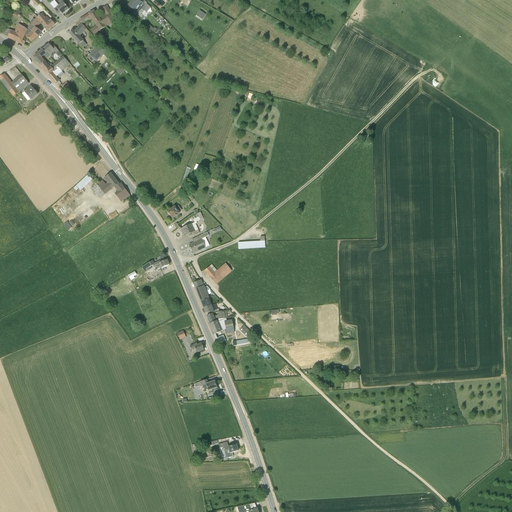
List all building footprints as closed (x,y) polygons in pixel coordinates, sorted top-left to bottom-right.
[(146,4),(147,3),(143,0),(132,0),(128,6),(134,11),(138,5),(146,13),(151,8),(146,4)] [(59,6),(55,2),(51,6),(58,14),(60,12),(62,14),(69,9),(64,2),(59,6)] [(203,18),(206,12),(200,8),(196,14),(203,18)] [(100,20),(94,11),(85,16),(79,20),(82,24),(83,25),(92,19),(97,25),(90,30),(93,34),(105,26),(100,20)] [(45,18),(42,14),(37,18),(41,22),(47,31),(55,25),(51,20),(49,21),(46,17),(45,18)] [(115,21),(109,14),(106,16),(100,20),(105,26),(109,23),(110,25),(115,21)] [(37,18),(35,20),(33,19),(30,22),(32,24),(31,25),(35,27),(32,31),(37,36),(38,36),(41,32),(38,30),(36,28),(41,22),(37,18)] [(32,31),(35,27),(31,25),(31,24),(28,28),(29,29),(28,30),(27,30),(19,24),(15,32),(5,28),(2,34),(5,36),(23,44),(25,42),(22,41),(24,35),(25,34),(27,36),(27,37),(32,42),(37,36),(32,31)] [(82,24),(80,26),(74,32),(73,30),(69,34),(79,44),(83,41),(84,40),(80,37),(85,32),(87,30),(83,25),(82,24)] [(147,28),(152,32),(153,34),(157,30),(155,28),(154,29),(149,25),(147,28)] [(49,44),(42,49),(45,52),(46,50),(51,56),(52,57),(56,53),(56,54),(59,51),(54,45),(52,47),(49,44)] [(106,51),(100,44),(89,55),(91,56),(89,58),(92,61),(94,60),(96,61),(104,53),(106,51)] [(33,57),(40,65),(45,61),(42,58),(44,56),(47,59),(51,56),(46,50),(45,52),(42,49),(33,57)] [(61,71),(70,64),(63,57),(58,61),(55,64),(53,65),(50,68),(47,64),(45,61),(40,65),(55,84),(60,81),(52,72),(53,71),(54,72),(59,68),(61,71)] [(122,66),(117,70),(121,74),(126,69),(122,66)] [(29,84),(22,75),(12,83),(5,73),(0,76),(0,79),(13,97),(19,92),(18,92),(29,84)] [(66,92),(71,88),(69,84),(67,82),(61,86),(63,88),(66,92)] [(24,91),(25,92),(23,94),(28,100),(30,99),(31,100),(37,94),(31,86),(24,91)] [(119,184),(111,173),(104,178),(108,183),(106,185),(102,180),(92,188),(100,198),(114,187),(118,192),(115,194),(121,202),(130,195),(120,184),(119,184)] [(93,180),(88,175),(74,189),(78,193),(93,180)] [(193,182),(188,188),(192,191),(197,185),(193,182)] [(181,210),(178,206),(176,208),(174,207),(168,212),(168,213),(167,213),(169,215),(170,215),(173,218),(175,217),(178,215),(177,215),(180,213),(179,212),(181,210)] [(192,224),(192,223),(181,229),(185,236),(192,233),(194,236),(199,233),(198,230),(195,224),(197,223),(196,222),(195,223),(192,224)] [(194,243),(189,245),(193,254),(209,246),(205,237),(209,236),(207,232),(192,240),(194,243)] [(239,240),(239,248),(266,247),(265,235),(261,235),(261,240),(239,240)] [(169,265),(167,260),(163,261),(163,260),(154,264),(153,261),(142,267),(145,273),(152,269),(151,267),(153,265),(154,266),(156,265),(158,269),(161,268),(161,269),(169,265)] [(212,265),(204,271),(216,285),(232,271),(225,264),(217,271),(212,265)] [(201,301),(209,298),(204,286),(201,280),(193,283),(201,301)] [(211,303),(209,298),(201,301),(205,313),(214,312),(217,312),(218,312),(218,310),(213,310),(212,306),(214,305),(213,302),(211,303)] [(224,312),(218,312),(217,312),(218,315),(214,317),(212,314),(207,316),(210,324),(217,321),(218,319),(225,318),(224,312)] [(226,318),(225,318),(218,319),(217,321),(210,324),(214,334),(221,331),(221,330),(226,328),(227,334),(232,333),(233,336),(235,335),(232,321),(227,322),(226,318)] [(246,337),(251,332),(244,325),(239,330),(246,337)] [(177,333),(180,339),(186,337),(183,331),(177,333)] [(198,345),(197,343),(194,345),(190,346),(191,349),(195,348),(197,352),(204,350),(202,343),(198,345)] [(208,383),(207,380),(200,382),(201,386),(203,386),(205,389),(207,389),(208,391),(217,388),(215,381),(208,383)] [(229,447),(227,442),(218,445),(219,449),(224,448),(225,451),(228,451),(229,454),(238,451),(236,445),(229,447)]
